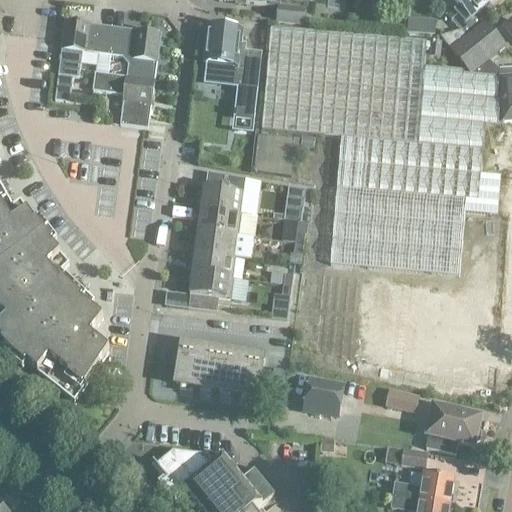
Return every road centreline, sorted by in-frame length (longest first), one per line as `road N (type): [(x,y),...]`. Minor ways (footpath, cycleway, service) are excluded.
road 1 (residential): [(147,285),(68,203),(28,122),(22,79),(29,0)]
road 2 (residential): [(74,479),(130,411),(147,285)]
road 3 (residential): [(147,285),(177,128)]
